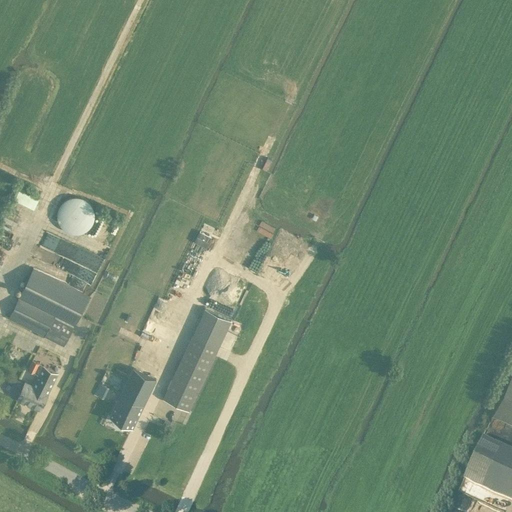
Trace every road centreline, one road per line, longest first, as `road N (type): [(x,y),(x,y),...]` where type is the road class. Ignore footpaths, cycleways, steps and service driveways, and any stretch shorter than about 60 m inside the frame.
road 1 (track): [(0,302),(144,0)]
road 2 (unclassified): [(140,511),(0,439)]
